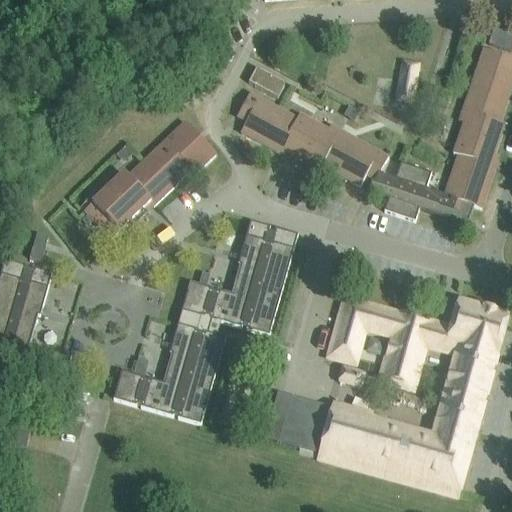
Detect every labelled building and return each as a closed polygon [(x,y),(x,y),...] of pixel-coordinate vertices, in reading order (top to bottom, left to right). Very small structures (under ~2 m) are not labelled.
[(511,49),(511,37),(493,31),(488,46),(511,54),(511,49)] [(444,198),(440,209),(469,220),(473,209),(477,210),(481,211),(495,169),(491,168),(491,166),(494,158),(504,127),(500,125),(511,88),(511,60),(501,57),(483,51),(466,103),(462,114),(466,115),(453,156),(457,158),(454,167),(444,198)] [(398,104),(408,105),(412,102),(418,68),(403,65),(397,100),(398,104)] [(256,69),(248,85),(277,101),(284,88),(270,81),(271,78),(256,69)] [(175,87),(179,101),(207,93),(203,78),(175,87)] [(380,176),(388,160),(340,133),(338,138),(300,117),(297,121),(250,95),(241,112),(237,119),(247,124),(241,135),(280,156),(282,152),(320,173),(323,169),(360,189),(365,180),(375,185),(379,176),(380,176)] [(186,178),(183,175),(189,170),(195,177),(216,157),(185,124),(167,142),(128,179),(124,176),(100,199),(84,214),(111,242),(143,212),(150,205),(154,209),(186,178)] [(395,181),(380,176),(379,176),(375,185),(371,184),(368,195),(388,201),(384,214),(415,225),(419,212),(470,229),(471,228),(467,227),(469,220),(440,209),(444,198),(426,192),(431,176),(400,166),(395,181)] [(182,314),(178,327),(208,336),(212,322),(242,331),(242,329),(247,331),(246,332),(269,339),(296,243),(298,238),(297,238),(275,231),(270,247),(266,245),(266,244),(270,230),(250,224),(246,238),(238,267),(240,268),(232,297),(217,293),(217,294),(212,293),(213,292),(206,290),(190,285),(182,314)] [(33,250),(28,266),(40,269),(44,254),(48,240),(37,236),(33,250)] [(5,262),(0,276),(0,277),(0,368),(4,370),(3,371),(36,381),(36,379),(41,380),(40,382),(63,388),(71,360),(49,353),(48,355),(44,354),(44,352),(29,348),(37,318),(40,319),(48,290),(52,275),(31,269),(31,272),(27,271),(28,268),(5,262)] [(337,327),(329,360),(355,367),(365,332),(392,339),(392,340),(381,385),(413,393),(425,349),(426,348),(457,356),(439,423),(442,424),(438,442),(436,442),(436,443),(369,425),(369,424),(365,436),(330,426),(335,407),(334,407),(333,412),(319,461),(457,500),(508,318),(459,305),(450,337),(430,331),(432,325),(345,301),(337,327)] [(208,336),(178,327),(170,356),(172,357),(164,386),(149,382),(148,383),(144,382),(144,380),(121,374),(113,403),(136,409),(137,407),(141,409),(141,411),(173,420),(174,418),(178,419),(178,421),(201,428),(226,341),(208,336)] [(265,352),(242,345),(238,361),(261,367),(265,352)] [(364,376),(345,371),(344,371),(341,384),(360,389),(363,377),(364,376)] [(277,397),(264,446),(266,447),(279,450),(293,401),(279,397),(277,397)] [(293,401),(279,450),(297,455),(311,406),(293,401)] [(311,406),(297,455),(319,461),(333,412),(311,406)] [(0,442),(27,449),(32,431),(2,423),(0,428),(0,442)]
